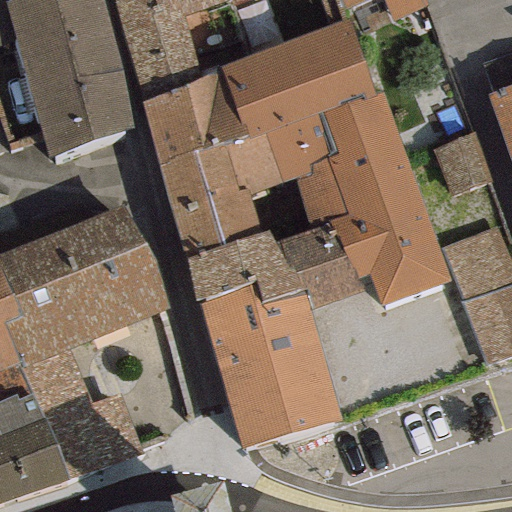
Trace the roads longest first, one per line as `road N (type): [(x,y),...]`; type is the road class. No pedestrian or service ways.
road 1 (residential): [(217,462),(145,206),(137,130),(106,0)]
road 2 (residential): [(217,462),(74,511)]
